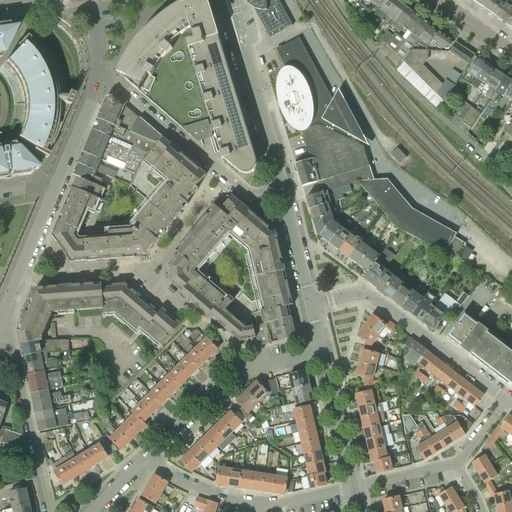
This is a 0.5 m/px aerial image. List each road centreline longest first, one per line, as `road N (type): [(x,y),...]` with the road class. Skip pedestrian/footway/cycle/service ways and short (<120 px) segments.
road 1 (residential): [(507,401),(378,301),(357,294),(311,302)]
road 2 (residential): [(286,193),(244,191),(101,73)]
road 3 (residential): [(322,351),(224,376),(147,457)]
road 4 (residential): [(286,193),(229,0)]
road 5 (residential): [(0,321),(14,344),(48,511)]
road 6 (residential): [(0,321),(56,184)]
road 7 (residential): [(353,487),(322,351)]
road 8 (residential): [(259,507),(189,484),(147,457)]
